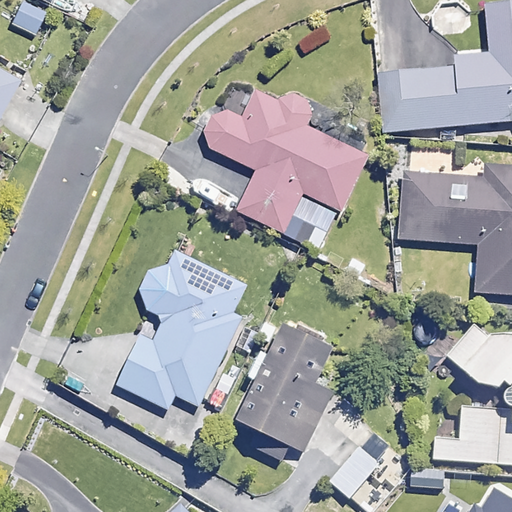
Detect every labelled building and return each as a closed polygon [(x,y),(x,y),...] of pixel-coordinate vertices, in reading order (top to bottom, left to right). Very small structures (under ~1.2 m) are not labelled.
[(48,11),(25,0),(15,21),(37,32),(48,11)] [(386,67),(386,124),(511,123),(511,1),(482,2),(483,54),(450,54),(450,67),(386,67)] [(0,21),(0,122),(26,78),(0,62),(0,21),(0,22),(0,21)] [(278,233),(299,195),(332,212),(363,155),(307,125),(316,108),(281,90),(274,102),(253,90),(238,118),(218,107),(199,142),(251,170),(231,207),(278,233)] [(511,159),(399,147),(389,238),(470,247),(465,294),(511,299),(511,159)] [(239,284),(175,250),(143,311),(160,320),(148,342),(134,334),(110,379),(166,409),(173,397),(187,405),(234,317),(225,312),(239,284)] [(341,347),(289,323),(238,416),(290,444),(341,347)] [(511,333),(445,326),(432,456),(511,463),(511,333)] [(354,443),(324,476),(347,497),(377,464),(354,443)] [(413,469),(397,452),(381,467),(397,484),(413,469)] [(511,511),(511,499),(496,490),(482,511),(475,506),(470,511),(511,511)] [(188,511),(180,503),(170,511),(188,511)]
